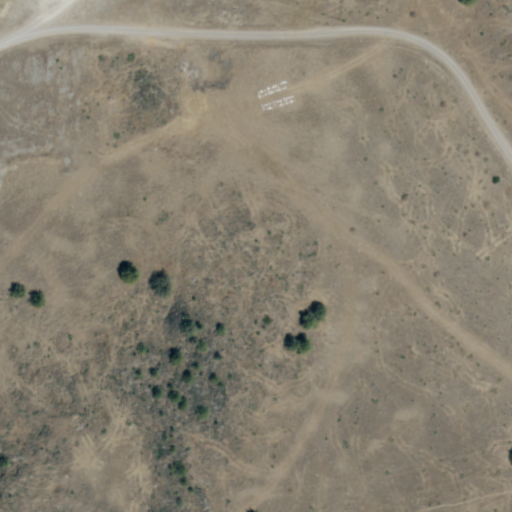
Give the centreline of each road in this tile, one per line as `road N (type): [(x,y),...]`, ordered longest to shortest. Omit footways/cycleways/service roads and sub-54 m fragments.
road 1 (residential): [(437,50),(383,29),(23,30)]
road 2 (track): [(421,0),(437,50),(511,155)]
